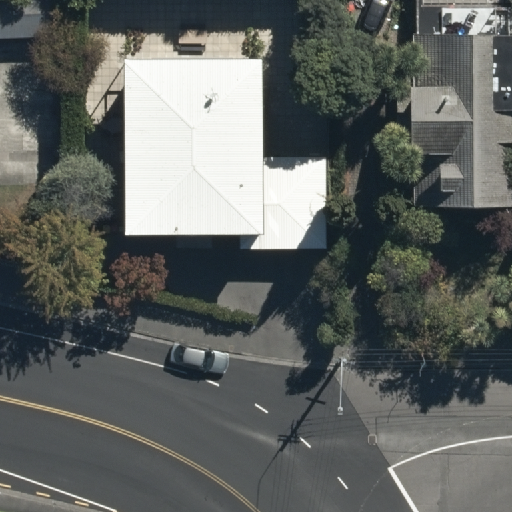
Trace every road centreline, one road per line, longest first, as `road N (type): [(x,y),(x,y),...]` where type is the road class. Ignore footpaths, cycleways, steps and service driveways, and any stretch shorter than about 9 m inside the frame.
road 1 (tertiary): [(0,399),(160,448),(254,511)]
road 2 (unclassified): [(319,511),(442,447),(511,435)]
